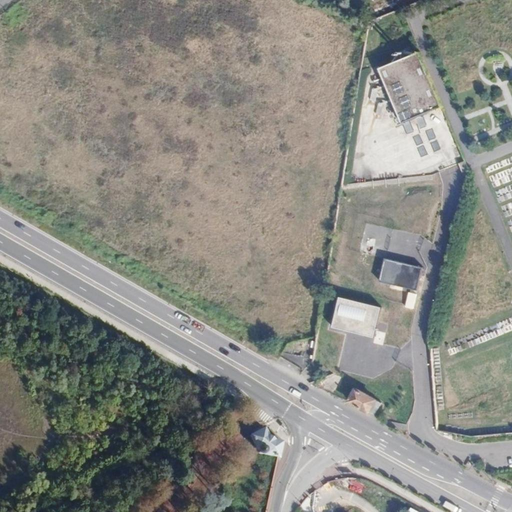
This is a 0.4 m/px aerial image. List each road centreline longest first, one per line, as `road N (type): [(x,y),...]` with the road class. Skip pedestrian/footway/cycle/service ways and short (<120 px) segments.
road 1 (primary): [(338,412),(0,218)]
road 2 (primary): [(0,243),(265,396)]
road 3 (primary): [(511,501),(338,412)]
road 4 (residential): [(265,396),(161,511)]
road 5 (primary): [(359,452),(468,511)]
